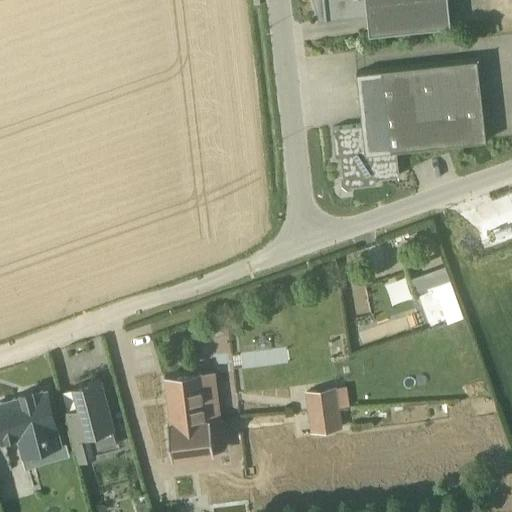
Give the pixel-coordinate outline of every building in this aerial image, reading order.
[(447,0),(314,0),(320,19),(326,18),(327,22),(328,22),(327,18),(367,14),(370,34),(451,26),(447,0)] [(477,59),(356,72),(362,123),(333,126),(336,157),(341,156),(344,180),(350,186),(377,183),(376,177),(399,175),(397,150),(486,140),(477,59)] [(392,294),(411,288),(407,272),(387,278),(392,294)] [(461,318),(449,280),(440,283),(453,321),(461,318)] [(201,371),(165,375),(171,423),(221,418),(221,417),(207,419),(201,371)] [(114,428),(101,379),(75,386),(80,407),(68,411),(81,460),(95,456),(90,434),(114,428)] [(338,407),(335,387),(307,391),(310,411),(338,407)] [(47,390),(0,402),(0,428),(3,441),(19,437),(24,454),(62,444),(47,390)] [(338,407),(310,411),(313,430),(341,426),(338,407)] [(171,423),(168,424),(172,458),(214,453),(210,419),(171,423)] [(228,442),(242,441),(240,420),(226,421),(228,442)] [(135,505),(137,511),(150,511),(147,501),(135,505)]
